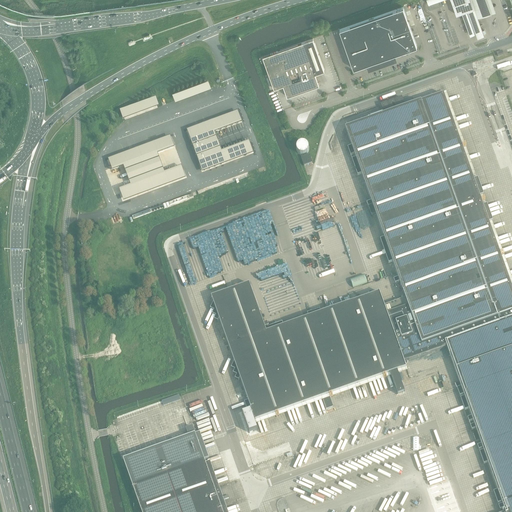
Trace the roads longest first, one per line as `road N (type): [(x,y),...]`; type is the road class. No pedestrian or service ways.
road 1 (unclassified): [(105,511),(64,260),(77,143),(72,87),(59,47),(28,0)]
road 2 (motorway): [(47,511),(16,283),(26,153)]
road 3 (primary): [(26,153),(64,109),(133,68),(298,0)]
road 4 (unknown): [(273,204),(303,283),(324,285),(352,272),(357,254),(323,158)]
road 5 (primary): [(226,0),(61,27),(0,26)]
road 6 (unclassified): [(511,39),(317,107)]
road 7 (trunk): [(26,153),(38,113),(36,77),(0,28)]
